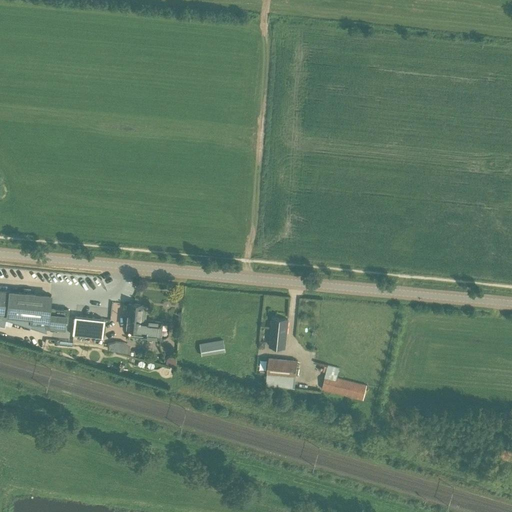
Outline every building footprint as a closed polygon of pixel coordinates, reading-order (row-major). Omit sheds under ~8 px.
[(69,309),(49,307),(50,295),(0,290),(0,311),(6,312),(6,316),(30,319),(29,323),(46,325),(46,326),(64,328),(64,324),(67,324),(69,309)] [(157,320),(144,319),(145,309),(144,308),(143,307),(141,306),(140,306),(140,304),(128,303),(127,312),(125,311),(124,320),(131,321),(131,326),(157,328),(157,320)] [(103,319),(75,315),(72,335),(102,338),(104,320),(103,319)] [(286,348),(289,318),(272,316),(269,346),(286,348)] [(201,355),(225,351),(223,340),(199,344),(201,355)] [(168,365),(175,365),(176,354),(170,353),(165,357),(164,364),(168,365)] [(298,360),(269,357),(267,370),(256,368),(255,378),(266,379),(266,385),(295,388),(298,360)] [(367,385),(337,377),(339,368),(328,365),(322,388),(363,400),(367,385)] [(311,382),(319,384),(322,372),(314,370),(311,382)]
